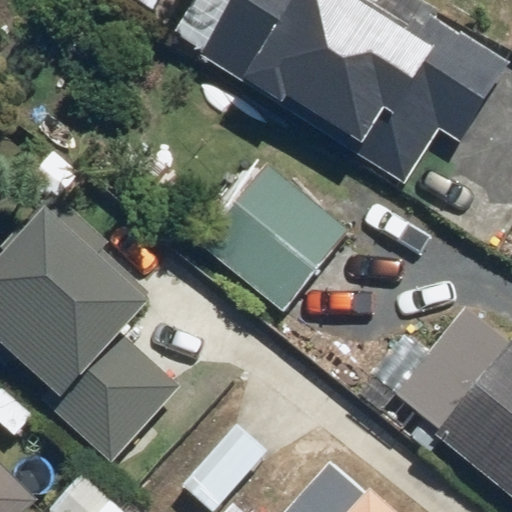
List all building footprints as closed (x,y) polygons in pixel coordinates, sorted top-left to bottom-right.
[(241,0),(204,58),(407,188),(443,132),(463,145),(511,69),(511,64),(438,17),(430,29),(419,22),(415,28),(370,0),(241,0)] [(204,250),(287,316),(354,233),(272,166),(204,250)] [(11,256),(0,268),(0,359),(11,370),(19,360),(54,391),(44,402),(116,467),(187,388),(130,337),(157,306),(102,257),(112,246),(55,194),(4,250),(11,256)] [(444,433),(440,438),(511,496),(511,342),(472,309),(399,396),(444,433)] [(182,491),(204,511),(222,511),(273,459),(241,429),(182,491)] [(0,511),(32,511),(42,503),(0,461),(0,511)] [(397,511),(375,492),(372,495),(335,463),(291,511),(243,511),(236,506),(230,511),(397,511)]
